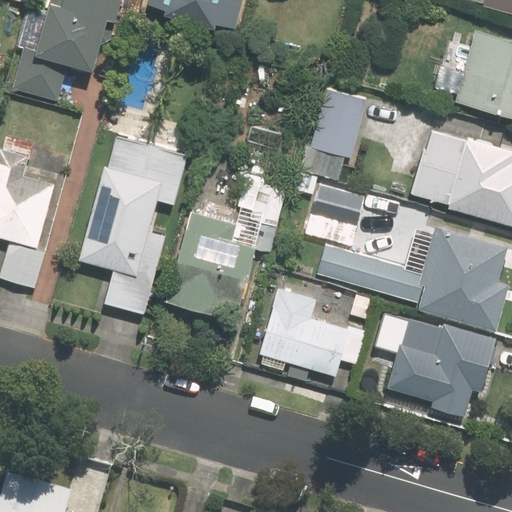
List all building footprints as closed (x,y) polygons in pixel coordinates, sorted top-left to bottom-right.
[(19,45),(26,46),(16,87),(61,99),(70,63),(98,70),(110,20),(121,22),(126,0),(53,0),(50,14),(28,8),(19,45)] [(511,0),(474,0),(511,10),(511,0)] [(456,100),(511,114),(511,34),(476,25),(456,100)] [(371,99),(328,87),(313,145),(306,143),(299,170),(341,181),(348,155),(355,157),(371,99)] [(148,312),(169,234),(153,230),(161,199),(177,203),(197,129),(123,110),(83,259),(117,268),(108,302),(148,312)] [(511,147),(430,125),(412,191),(453,202),(451,206),(511,222),(511,147)] [(0,157),(0,234),(12,238),(1,277),(38,287),(49,248),(40,246),(57,184),(29,177),(38,143),(6,134),(0,157)] [(260,218),(253,243),(236,238),(241,219),(196,207),(170,300),(223,315),(226,302),(243,307),(259,249),(274,253),(293,184),(248,172),(239,203),(255,207),(252,216),(260,218)] [(370,194),(320,181),(306,231),(356,245),(370,194)] [(499,329),(511,282),(501,279),(511,244),(438,224),(425,271),(325,242),(316,272),(423,302),(422,307),(499,329)] [(344,359),(357,363),(367,331),(313,315),(318,297),(280,286),(261,351),(339,375),(344,359)] [(357,290),(351,313),(371,318),(377,296),(357,290)] [(444,324),(410,315),(406,330),(400,329),(404,313),(387,309),(374,360),(397,366),(392,384),(433,395),(431,402),(467,412),(475,383),(485,386),(488,376),(511,382),(511,358),(494,354),(499,334),(446,319),(444,324)] [(69,511),(75,489),(9,472),(0,504),(0,511),(69,511)]
